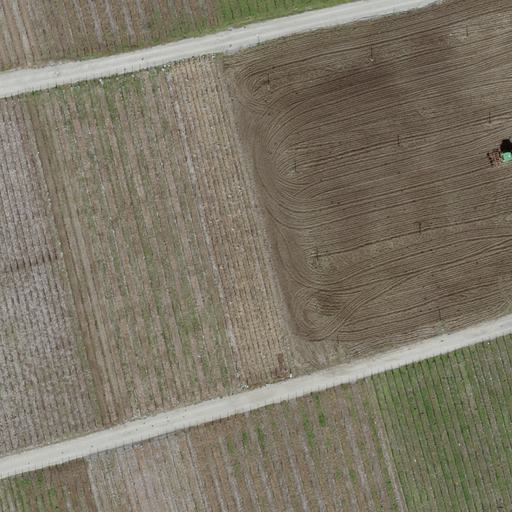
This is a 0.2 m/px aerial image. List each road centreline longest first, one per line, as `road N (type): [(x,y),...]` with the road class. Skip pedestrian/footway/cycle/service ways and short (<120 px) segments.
road 1 (track): [(511,328),(0,471)]
road 2 (track): [(408,0),(0,90)]
